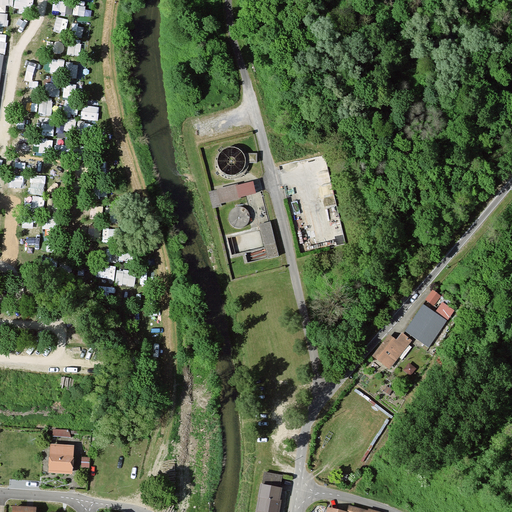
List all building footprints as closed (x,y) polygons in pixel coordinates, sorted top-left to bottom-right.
[(0,0),(0,8),(9,6),(7,0),(0,0)] [(84,12),(85,6),(75,4),(74,10),(84,12)] [(0,29),(10,30),(11,17),(0,16),(0,29)] [(74,35),(83,35),(83,27),(73,27),(74,35)] [(48,67),(60,68),(60,58),(48,58),(48,67)] [(65,72),(78,74),(80,62),(67,60),(65,72)] [(55,82),(46,81),(45,94),(54,95),(55,82)] [(98,119),(100,106),(84,104),(82,117),(98,119)] [(65,114),(78,115),(78,107),(65,106),(65,114)] [(257,154),(245,153),(241,150),(236,147),(230,146),(224,148),(219,152),(216,157),(215,163),(217,169),(221,174),(227,177),(233,177),(239,176),(243,172),(246,166),(246,163),(257,163),(257,154)] [(31,191),(47,191),(48,174),(32,173),(31,191)] [(236,184),(208,192),(212,207),(240,199),(239,198),(256,193),(252,182),(236,187),(236,184)] [(27,206),(45,207),(45,197),(34,196),(34,200),(28,200),(27,206)] [(243,228),(248,224),(250,218),(248,212),(243,208),(237,207),(231,209),(228,215),(228,221),(231,226),(237,229),(243,228)] [(270,223),(259,225),(260,228),(267,259),(278,256),(270,223)] [(116,266),(103,261),(99,271),(112,275),(116,266)] [(116,269),(116,282),(132,282),(133,269),(116,269)] [(432,290),(425,300),(436,308),(443,297),(432,290)] [(436,315),(423,306),(406,331),(429,347),(453,313),(442,306),(436,315)] [(411,341),(402,333),(396,340),(390,335),(373,356),(388,369),(411,341)] [(74,446),(51,445),(49,473),(73,475),(74,446)] [(278,487),(261,485),(257,511),(278,511),(280,502),(277,502),(278,487)]
